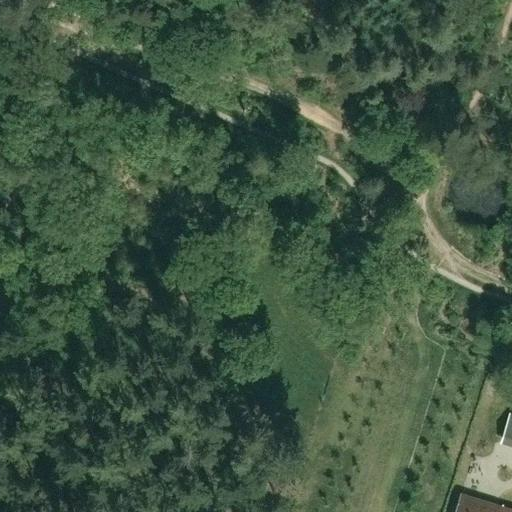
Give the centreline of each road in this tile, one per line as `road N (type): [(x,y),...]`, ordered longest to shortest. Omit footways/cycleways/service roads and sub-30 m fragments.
road 1 (track): [(24,0),(256,85),(340,127),(388,168),(462,267),(511,291)]
road 2 (track): [(373,511),(416,363),(411,341),(445,248)]
